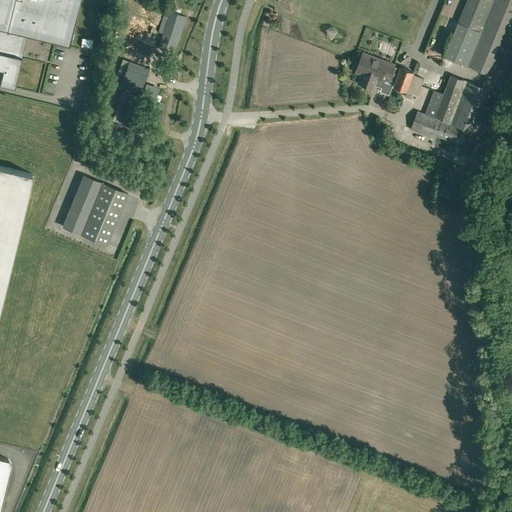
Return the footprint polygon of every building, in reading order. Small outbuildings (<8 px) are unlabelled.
[(27,35),(69,45),(79,0),(0,0),(0,83),(14,87),(27,35)] [(462,24),(461,28),(449,57),(502,79),(511,55),(511,0),(460,0),(453,20),(462,24)] [(175,52),(186,16),(169,11),(157,47),(175,52)] [(359,62),(356,71),(361,72),(357,82),(362,84),(374,88),(376,83),(379,84),(378,85),(382,87),(381,90),(389,93),(392,86),(391,83),(385,81),(385,79),(381,78),(383,74),(385,75),(390,77),(395,64),(363,52),(359,62)] [(198,58),(193,68),(174,59),(170,66),(197,80),(206,62),(198,58)] [(149,67),(129,60),(120,86),(139,94),(149,67)] [(424,78),(412,74),(413,71),(401,67),(394,86),(418,94),(424,78)] [(431,89),(423,112),(418,110),(410,129),(417,131),(413,139),(456,155),(460,145),(467,129),(476,133),(492,89),(467,80),(462,79),(462,78),(447,73),(444,82),(440,92),(431,89)] [(0,303),(32,173),(0,165),(0,303)] [(128,193),(102,182),(83,175),(63,225),(81,233),(107,244),(128,193)] [(8,458),(0,456),(0,507),(11,463),(8,458)]
